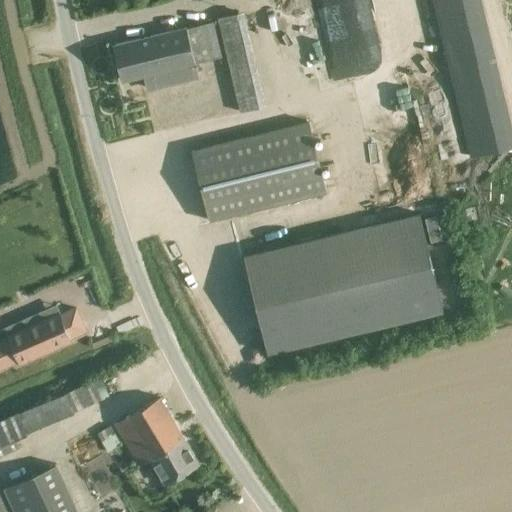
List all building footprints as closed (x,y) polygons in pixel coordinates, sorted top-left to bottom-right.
[(244,12),(217,19),(239,113),(266,107),(244,12)] [(186,28),(134,40),(114,45),(123,80),(144,75),(147,88),(196,76),(193,64),(221,57),(213,21),(185,28),(186,28)] [(309,121),(211,145),(192,150),(209,220),(327,192),(309,121)] [(244,255),(267,350),(442,308),(420,213),(244,255)] [(7,338),(0,340),(0,369),(18,362),(20,365),(72,342),(71,339),(87,331),(76,306),(60,313),(56,304),(3,328),(7,338)] [(56,356),(0,379),(0,394),(1,396),(60,368),(56,356)] [(65,394),(15,415),(14,414),(0,420),(0,455),(19,447),(15,439),(27,434),(26,433),(73,413),(65,394)] [(160,397),(143,407),(115,423),(139,463),(149,457),(165,483),(199,463),(160,397)] [(97,434),(108,452),(121,444),(110,426),(97,434)] [(4,488),(15,511),(77,511),(56,464),(4,488)] [(0,489),(0,511),(10,511),(1,489),(0,489)]
